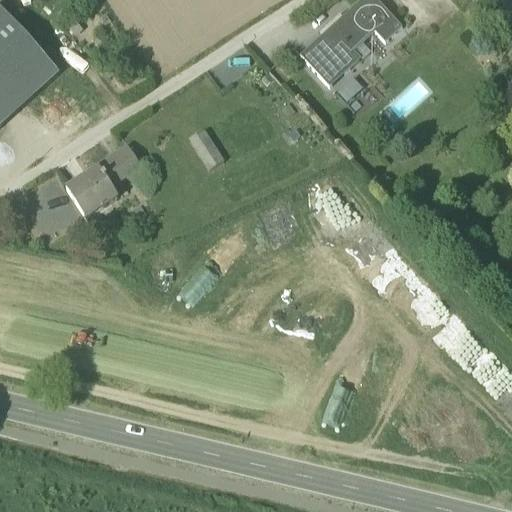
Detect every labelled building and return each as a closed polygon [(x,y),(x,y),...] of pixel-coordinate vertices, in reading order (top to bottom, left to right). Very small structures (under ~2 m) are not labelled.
[(371,0),(366,0),(300,61),(329,93),(361,64),(354,57),(375,38),(384,49),(402,33),(371,0)] [(0,129),(56,78),(0,15),(0,129)] [(358,114),(372,101),(366,94),(351,107),(358,114)] [(192,146),(208,173),(221,166),(205,139),(192,146)] [(66,192),(84,222),(85,221),(115,203),(116,203),(117,202),(108,187),(120,180),(123,184),(141,173),(128,152),(86,178),(87,180),(68,192),(67,192),(66,192)] [(234,235),(177,296),(191,310),(249,249),(234,235)] [(277,254),(230,324),(245,334),(292,265),(277,254)] [(320,305),(273,352),(284,363),(331,317),(320,305)]
